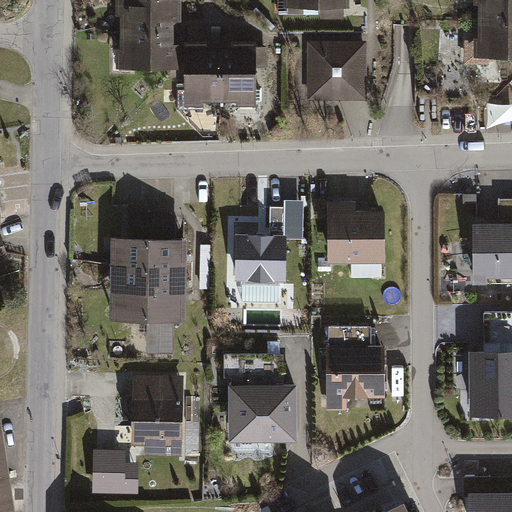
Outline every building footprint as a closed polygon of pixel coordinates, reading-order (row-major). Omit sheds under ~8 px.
[(180,0),(115,0),(115,7),(119,7),(119,41),(115,41),(115,63),(180,64),(181,32),(180,0)] [(282,0),(282,2),(289,2),(289,14),(303,14),(303,4),(319,4),(319,18),(341,18),(341,4),(347,4),(347,0),(282,0)] [(511,0),(475,0),(475,31),(471,31),(471,53),(511,53),(511,0)] [(206,33),(181,32),(180,64),(180,100),(204,101),(204,93),(234,94),(234,101),(261,101),(261,90),(253,90),(254,63),(269,63),(270,43),(255,43),(255,34),(230,34),(230,41),(206,41),(206,33)] [(365,41),(307,41),(307,96),(365,96),(365,41)] [(306,236),(306,193),(289,193),(289,236),(306,236)] [(355,196),(328,196),(328,258),(385,258),(385,205),(355,205),(355,196)] [(498,218),(470,218),(470,242),(451,242),(451,269),(462,269),(462,273),(472,273),(472,280),(485,280),(510,280),(510,273),(511,272),(511,196),(498,197),(498,218)] [(476,200),(462,200),(462,210),(476,210),(476,200)] [(270,204),(270,230),(285,230),(285,204),(270,204)] [(127,208),(127,230),(171,231),(172,209),(127,208)] [(111,230),(111,258),(185,260),(186,257),(186,231),(171,231),(127,230),(111,230)] [(287,230),(285,230),(270,230),(235,230),(235,278),(241,278),(241,285),(276,285),(276,277),(286,277),(287,230)] [(1,236),(0,236),(0,259),(9,256),(1,236)] [(111,258),(110,285),(185,286),(185,282),(185,260),(111,258)] [(185,296),(185,286),(110,285),(110,315),(147,316),(175,316),(184,317),(185,296)] [(511,308),(481,309),(482,345),(511,344),(511,308)] [(174,351),(175,316),(147,316),(146,351),(174,351)] [(370,323),(328,323),(328,340),(325,340),(326,407),(383,407),(383,394),(392,394),(392,366),(385,366),(385,342),(370,342),(370,323)] [(511,409),(511,344),(482,345),(467,345),(467,410),(511,409)] [(229,436),(297,436),(296,379),(284,379),(283,351),(223,351),(223,378),(228,378),(229,436)] [(184,373),(133,372),(131,441),(145,441),(144,452),(182,453),(184,373)] [(0,505),(14,503),(0,420),(0,505)] [(110,487),(113,477),(95,472),(92,482),(110,487)] [(463,488),(466,488),(511,487),(511,475),(463,476),(463,488)] [(511,511),(511,487),(466,488),(466,511),(511,511)] [(377,506),(378,511),(411,511),(404,496),(377,506)]
